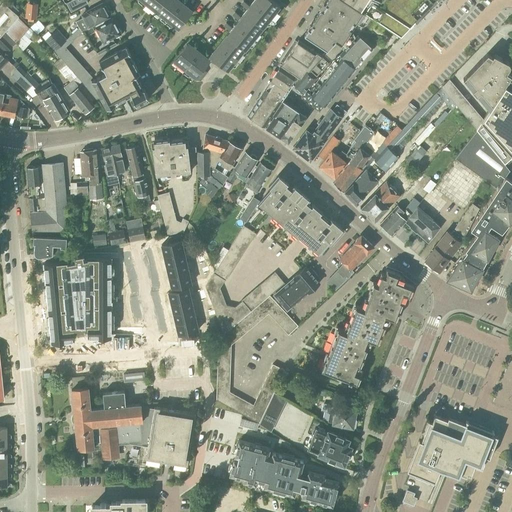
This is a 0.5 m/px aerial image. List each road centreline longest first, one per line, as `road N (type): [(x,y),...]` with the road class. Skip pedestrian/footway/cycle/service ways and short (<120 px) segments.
road 1 (residential): [(31,493),(182,490),(197,470),(205,383)]
road 2 (residential): [(365,511),(446,293)]
road 3 (residential): [(392,250),(272,146),(224,120)]
road 4 (residential): [(20,323),(7,139)]
road 5 (residential): [(173,117),(47,141),(7,139)]
road 6 (residential): [(392,250),(283,352)]
road 7 (residential): [(224,120),(306,0)]
road 8 (residential): [(31,493),(25,363)]
road 9 (residential): [(154,354),(25,363)]
